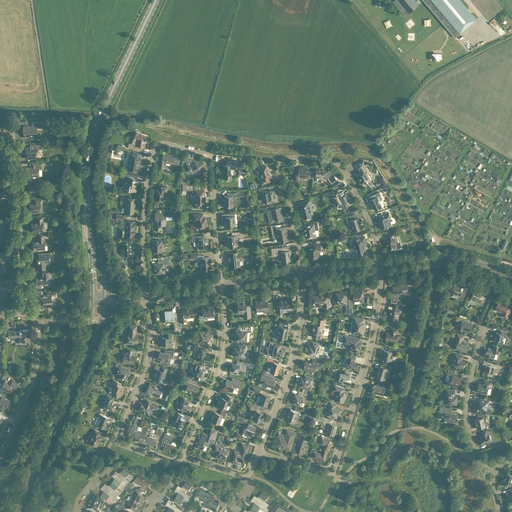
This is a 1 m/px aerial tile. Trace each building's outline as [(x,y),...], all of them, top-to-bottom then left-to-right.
[(395,0),(404,10),(408,6),(409,8),(417,1),(415,0),(395,0)] [(423,0),(455,37),(476,19),(459,0),(423,0)] [(29,126),(24,126),(24,134),(26,133),(26,138),(30,137),(30,139),(33,139),(33,137),(34,137),(36,137),(36,133),(36,128),(44,128),(43,126),(43,122),(32,123),(32,127),(29,127),(29,126)] [(144,148),(145,142),(144,142),(145,136),(136,132),(131,143),(128,143),(128,147),(142,150),(143,147),(144,148)] [(30,147),(25,148),(25,153),(26,155),(27,155),(27,159),(32,158),(36,158),(35,155),(37,155),(36,151),(36,148),(38,148),(38,143),(35,143),(30,143),(30,147)] [(179,166),(180,158),(174,157),(174,155),(163,153),(162,160),(160,159),(159,168),(163,169),(164,162),(175,164),(175,165),(179,166)] [(138,172),(141,156),(130,154),(127,170),(138,172)] [(201,169),(203,162),(193,160),(192,165),(186,164),(185,168),(184,171),(192,173),(193,171),(197,172),(197,173),(202,175),(203,169),(201,169)] [(360,162),(355,165),(359,170),(360,172),(358,173),(356,174),(357,175),(362,184),(366,182),(367,182),(367,181),(371,179),(367,173),(369,172),(365,166),(366,166),(363,160),(360,162)] [(239,166),(239,161),(227,161),(227,164),(226,165),(226,166),(223,166),(223,174),(221,175),(221,177),(223,178),(225,178),(226,179),(227,181),(229,181),(231,179),(231,169),(239,169),(239,166)] [(33,167),(27,168),(27,177),(32,177),(33,179),(36,179),(36,176),(39,176),(38,169),(43,169),(43,162),(38,163),(33,163),(33,167)] [(271,176),(266,165),(258,168),(259,170),(257,171),(257,172),(258,174),(259,175),(260,174),(262,178),(259,179),(261,184),(269,181),(268,177),(271,176)] [(310,178),(311,170),(306,170),(306,167),(299,167),(299,171),(293,171),(293,179),(300,179),(301,177),(302,176),(305,176),(307,178),(310,178)] [(316,177),(316,181),(321,182),(322,177),(323,177),(327,179),(327,178),(328,179),(332,184),(331,184),(334,188),(336,187),(340,184),(338,180),(337,180),(333,174),(331,172),(332,170),(328,168),(324,168),(316,168),(316,173),(316,177)] [(136,192),(137,185),(139,182),(132,181),(133,176),(128,176),(125,175),(124,181),(126,181),(125,183),(121,188),(128,189),(128,190),(136,192)] [(29,194),(34,193),(37,193),(37,189),(40,189),(40,181),(33,182),(34,186),(28,186),(29,194)] [(155,191),(154,200),(159,200),(163,201),(164,192),(166,192),(167,186),(164,186),(159,185),(158,188),(157,188),(155,188),(155,191)] [(275,191),(274,188),(269,189),(262,191),(263,195),(265,195),(267,203),(277,201),(276,198),(277,198),(276,191),(275,191)] [(195,208),(200,207),(205,207),(204,189),(194,190),(195,199),(194,199),(193,199),(193,200),(193,201),(193,202),(193,203),(194,203),(195,203),(195,208)] [(227,196),(224,196),(224,200),(223,200),(223,202),(223,203),(223,207),(233,207),(233,204),(232,202),(232,200),(233,200),(234,200),(235,198),(235,196),(237,196),(245,196),(245,191),(235,191),(235,193),(227,193),(227,196)] [(344,208),(346,207),(350,205),(350,204),(349,205),(348,202),(350,200),(347,194),(345,195),(343,192),(336,193),(337,196),(332,198),(335,205),(338,203),(338,204),(341,205),(342,204),(344,208)] [(372,199),(370,200),(375,210),(378,208),(378,209),(382,207),(383,206),(382,203),(381,204),(379,201),(382,200),(382,198),(380,192),(375,194),(371,196),(372,199)] [(135,209),(136,203),(135,203),(135,198),(125,197),(124,212),(134,213),(134,209),(135,209)] [(42,212),(41,198),(34,198),(34,203),(29,204),(30,212),(34,212),(34,213),(42,212)] [(303,201),(299,202),(300,208),(301,207),(303,215),(302,215),(303,219),(306,218),(307,218),(308,221),(313,219),(312,216),(314,215),(311,205),(310,199),(303,201)] [(271,214),(269,217),(272,218),(273,222),(278,220),(278,221),(279,220),(284,219),(283,216),(282,214),(282,213),(281,207),(276,208),(275,209),(274,209),(270,210),(271,214)] [(153,221),(152,229),(158,229),(158,227),(160,227),(163,225),(165,225),(166,218),(165,218),(165,216),(175,216),(175,213),(176,211),(163,210),(163,212),(160,212),(155,212),(155,221),(153,221)] [(387,227),(391,226),(391,223),(388,222),(388,220),(390,219),(388,212),(379,215),(380,220),(379,221),(381,229),(386,227),(387,227)] [(226,217),(224,217),(225,227),(230,226),(235,226),(235,223),(236,223),(236,219),(234,219),(234,213),(225,214),(226,214),(226,217)] [(203,217),(203,214),(193,214),(193,220),(197,220),(197,229),(201,229),(206,229),(206,228),(207,227),(207,225),(206,224),(206,217),(203,217)] [(354,219),(353,215),(346,217),(348,224),(349,224),(351,224),(354,231),(357,230),(362,228),(358,218),(354,219)] [(37,223),(31,223),(32,232),(37,232),(43,231),(43,222),(42,222),(42,218),(44,217),(43,216),(42,216),(36,217),(37,223)] [(134,236),(135,221),(126,221),(125,228),(120,228),(119,237),(121,237),(121,239),(124,239),(124,237),(124,236),(134,236)] [(305,225),(304,226),(306,233),(307,238),(311,237),(316,237),(315,230),(319,230),(318,223),(314,224),(310,224),(305,225)] [(275,229),(275,228),(274,225),(270,226),(274,242),(277,241),(282,240),(282,241),(284,241),(288,240),(287,232),(286,232),(285,227),(286,227),(286,226),(275,229)] [(238,246),(237,238),(244,237),(243,231),(236,232),(231,232),(232,235),(226,236),(227,246),(231,245),(231,246),(238,246)] [(387,239),(385,239),(386,244),(387,246),(389,250),(394,248),(395,250),(402,248),(400,242),(397,243),(394,235),(395,235),(394,232),(392,233),(391,233),(386,235),(387,239)] [(44,241),(44,235),(38,235),(38,241),(32,242),(33,250),(38,250),(38,251),(45,250),(44,241)] [(199,236),(191,236),(192,242),(195,241),(196,246),(197,246),(197,250),(204,249),(208,249),(208,240),(205,240),(204,235),(199,236)] [(351,245),(351,246),(351,247),(353,248),(354,248),(355,248),(356,252),(356,253),(357,257),(362,255),(362,253),(363,253),(362,252),(366,251),(365,250),(366,250),(365,247),(364,242),(366,242),(365,236),(360,237),(353,238),(354,242),(353,243),(352,243),(351,245)] [(153,253),(158,253),(162,253),(161,240),(152,240),(153,253)] [(128,243),(127,242),(126,243),(122,243),(122,249),(121,249),(121,254),(122,254),(123,255),(128,255),(129,264),(135,264),(134,253),(131,253),(131,243),(128,243)] [(319,257),(319,251),(324,250),(323,243),(313,244),(313,248),(308,249),(309,251),(310,251),(310,258),(319,257)] [(288,253),(288,251),(289,251),(290,250),(289,246),(271,248),(271,253),(276,252),(276,255),(281,255),(281,256),(281,261),(290,260),(289,255),(290,255),(290,254),(290,253),(288,253)] [(239,261),(239,259),(242,259),(241,251),(232,252),(227,253),(228,260),(229,260),(229,266),(228,266),(228,267),(240,266),(239,261)] [(10,252),(0,253),(0,273),(2,274),(2,272),(7,272),(6,268),(5,267),(4,264),(7,260),(11,260),(10,252)] [(36,263),(35,263),(36,269),(41,269),(42,269),(43,269),(43,268),(45,268),(45,263),(50,263),(50,258),(49,258),(49,253),(38,254),(38,259),(37,259),(37,260),(36,260),(36,263)] [(197,256),(197,253),(190,254),(191,258),(197,258),(198,262),(196,262),(195,263),(194,264),(194,265),(195,266),(196,266),(201,266),(201,269),(210,269),(209,261),(210,261),(209,257),(204,257),(204,255),(197,256)] [(158,263),(153,264),(154,273),(154,274),(156,274),(160,274),(165,273),(164,271),(164,266),(164,264),(171,264),(171,259),(158,260),(158,263)] [(35,281),(35,284),(36,284),(36,286),(39,286),(39,287),(44,287),(48,287),(47,282),(50,282),(49,272),(46,272),(41,272),(42,278),(35,278),(35,281)] [(8,290),(13,290),(12,282),(5,283),(5,280),(0,280),(0,297),(6,297),(6,289),(8,289),(8,290)] [(459,285),(454,283),(453,288),(454,289),(452,294),(459,296),(458,299),(463,301),(464,297),(466,293),(463,291),(465,287),(462,287),(462,285),(459,284),(459,285)] [(392,291),(391,303),(396,303),(397,303),(398,297),(397,297),(397,294),(397,293),(404,293),(404,296),(410,295),(411,292),(410,289),(413,288),(412,284),(407,284),(393,287),(393,289),(393,291),(392,291)] [(482,306),(487,297),(481,295),(482,293),(475,289),(471,298),(469,301),(476,304),(476,303),(482,306)] [(354,291),(353,291),(354,301),(359,300),(360,302),(363,301),(365,301),(365,303),(367,303),(369,303),(369,296),(366,295),(366,296),(363,296),(363,294),(363,290),(358,291),(354,291)] [(56,295),(56,291),(46,292),(46,295),(42,295),(42,294),(36,294),(37,302),(41,302),(43,302),(43,304),(42,304),(42,306),(43,309),(47,308),(53,306),(53,305),(52,305),(51,296),(56,295)] [(342,295),(342,294),(343,294),(343,292),(335,293),(336,299),(338,299),(338,300),(337,300),(338,304),(338,306),(346,305),(347,313),(350,313),(353,313),(351,300),(351,295),(347,296),(346,295),(342,295)] [(324,297),(324,295),(314,296),(314,302),(313,302),(314,306),(324,305),(324,307),(331,306),(330,296),(324,297)] [(277,314),(283,313),(283,308),(292,307),(291,298),(286,298),(286,299),(279,300),(279,305),(276,306),(276,311),(277,314)] [(507,318),(510,311),(507,309),(509,305),(503,302),(504,301),(499,299),(497,303),(498,303),(495,309),(502,312),(501,316),(507,318)] [(256,306),(255,307),(256,307),(256,312),(264,311),(267,311),(267,312),(272,312),(272,307),(272,302),(268,303),(267,301),(267,300),(267,301),(263,301),(263,300),(261,300),(255,301),(256,306)] [(246,306),(245,302),(237,303),(238,313),(242,313),(243,318),(248,317),(251,317),(250,305),(246,306)] [(202,310),(198,310),(199,318),(207,318),(207,320),(214,319),(214,317),(213,306),(205,306),(205,307),(202,308),(202,310)] [(401,314),(402,307),(397,307),(393,306),(393,310),(390,309),(390,313),(389,322),(398,323),(399,314),(401,314)] [(191,308),(191,307),(189,307),(189,308),(182,309),(182,312),(177,313),(178,322),(186,321),(186,318),(193,317),(192,308),(191,308)] [(165,322),(173,322),(172,310),(164,310),(164,312),(164,313),(163,313),(163,314),(163,315),(163,316),(165,316),(165,322)] [(354,316),(351,330),(356,331),(356,334),(358,334),(363,335),(364,329),(365,329),(366,324),(364,323),(363,323),(364,318),(363,318),(354,316)] [(471,327),(473,323),(467,321),(468,318),(460,316),(459,320),(462,320),(461,324),(462,324),(460,330),(469,332),(470,326),(471,327)] [(321,338),(325,319),(321,318),(317,319),(316,324),(313,324),(312,329),(313,329),(312,336),(321,338)] [(288,326),(287,322),(289,322),(278,323),(279,323),(279,326),(278,326),(275,338),(276,338),(281,339),(281,338),(287,339),(286,339),(287,335),(288,335),(289,332),(287,332),(288,330),(288,329),(289,329),(289,328),(289,327),(288,327),(288,326)] [(136,334),(136,325),(128,324),(128,333),(127,343),(129,343),(134,344),(134,342),(137,343),(138,334),(136,334)] [(235,332),(235,340),(246,341),(246,339),(247,331),(248,331),(249,332),(251,332),(252,331),(252,325),(237,327),(237,330),(235,330),(235,332)] [(396,334),(397,329),(396,328),(391,328),(390,333),(387,332),(385,339),(397,341),(398,334),(396,334)] [(509,333),(504,331),(501,329),(499,332),(496,332),(494,339),(498,340),(498,342),(502,343),(503,343),(505,336),(507,337),(509,333)] [(8,330),(8,337),(15,337),(15,341),(20,341),(20,339),(24,339),(24,341),(29,341),(30,334),(29,334),(29,330),(23,330),(23,331),(21,331),(21,330),(19,330),(19,331),(13,331),(8,330)] [(211,334),(211,330),(206,330),(200,331),(200,332),(199,332),(197,343),(211,345),(212,341),(213,338),(212,338),(212,337),(211,336),(211,334)] [(172,347),(172,333),(164,333),(164,337),(161,337),(161,345),(164,345),(164,346),(169,346),(172,347)] [(457,335),(455,339),(458,340),(456,349),(462,351),(467,352),(469,346),(469,344),(468,344),(468,341),(463,340),(464,337),(464,335),(457,333),(457,335)] [(344,335),(342,343),(351,345),(350,350),(353,351),(352,352),(356,353),(355,355),(356,355),(358,356),(358,352),(359,352),(360,352),(362,342),(360,342),(360,338),(344,335)] [(274,342),(270,341),(269,345),(273,346),(271,355),(282,357),(282,354),(284,355),(285,349),(280,348),(281,345),(274,343),(274,342)] [(309,346),(307,354),(312,355),(318,356),(320,350),(321,346),(320,346),(321,343),(318,342),(313,342),(312,345),(309,344),(309,346)] [(245,349),(246,345),(237,344),(237,348),(234,347),(233,355),(238,356),(238,357),(244,358),(245,352),(246,352),(246,349),(245,349)] [(499,354),(501,346),(498,345),(493,344),(493,345),(493,348),(492,348),(488,347),(487,352),(486,351),(485,356),(494,359),(495,353),(499,354)] [(195,347),(194,352),(198,352),(197,356),(199,357),(199,361),(203,362),(208,362),(209,355),(205,354),(206,349),(201,348),(199,348),(195,347)] [(381,358),(386,359),(392,361),(393,356),(395,356),(397,355),(398,349),(394,348),(389,347),(390,347),(390,351),(383,350),(382,354),(381,358)] [(132,355),(133,350),(126,348),(126,354),(125,353),(123,362),(129,363),(129,362),(134,363),(135,355),(132,355)] [(160,352),(158,359),(161,360),(160,363),(165,364),(171,366),(171,363),(170,363),(171,358),(173,358),(173,357),(174,351),(171,350),(166,350),(165,353),(160,352)] [(354,362),(355,357),(356,355),(349,353),(347,360),(345,367),(355,370),(357,363),(354,362)] [(463,368),(465,361),(462,360),(463,355),(455,353),(453,362),(455,362),(454,366),(463,368)] [(265,356),(264,359),(266,359),(265,360),(272,363),(271,368),(269,367),(268,368),(267,371),(268,371),(267,371),(277,374),(279,368),(280,364),(281,365),(281,364),(278,363),(277,363),(278,360),(270,358),(265,356)] [(304,365),(303,369),(308,370),(312,371),(315,372),(316,369),(316,367),(321,369),(323,361),(317,360),(312,358),(311,362),(305,361),(305,362),(304,362),(303,365),(304,365)] [(500,372),(502,370),(504,366),(489,362),(484,360),(483,364),(486,365),(484,371),(487,372),(488,374),(492,375),(494,374),(494,373),(498,374),(498,371),(500,372)] [(231,365),(229,372),(234,373),(238,373),(239,369),(244,370),(245,367),(253,369),(254,364),(246,362),(238,361),(237,364),(236,364),(232,363),(232,365),(231,365)] [(193,362),(191,368),(194,369),(196,370),(194,377),(198,379),(202,380),(204,375),(205,370),(204,370),(202,369),(204,365),(199,364),(196,363),(193,362)] [(118,366),(116,373),(118,374),(118,375),(118,376),(119,376),(118,378),(121,379),(126,380),(127,376),(129,377),(130,372),(129,371),(129,370),(124,368),(118,366)] [(166,372),(167,368),(166,368),(161,366),(160,370),(155,368),(153,379),(162,381),(163,377),(164,378),(166,372)] [(385,380),(388,368),(384,367),(379,366),(376,377),(381,378),(385,380)] [(450,376),(448,385),(458,386),(459,382),(460,382),(461,377),(454,376),(455,370),(448,369),(447,376),(450,376)] [(349,378),(351,372),(346,371),(345,370),(344,374),(341,373),(340,374),(339,375),(339,376),(339,377),(339,378),(339,379),(339,380),(339,379),(343,381),(342,383),(345,384),(345,385),(350,387),(351,381),(347,379),(348,378),(349,378)] [(12,378),(14,374),(7,372),(6,375),(3,375),(0,382),(3,383),(1,389),(6,391),(7,390),(10,392),(13,385),(16,386),(18,381),(12,378)] [(262,373),(260,379),(264,380),(262,386),(268,388),(273,390),(275,383),(273,382),(274,379),(273,379),(274,377),(274,376),(272,376),(269,375),(264,373),(262,373)] [(313,382),(314,377),(305,374),(303,379),(300,378),(298,385),(302,386),(301,387),(310,390),(311,386),(314,387),(315,382),(313,382)] [(238,387),(241,380),(232,377),(232,378),(233,378),(232,381),(226,379),(225,383),(227,384),(225,388),(230,389),(229,391),(232,392),(234,386),(238,387)] [(188,378),(187,381),(185,385),(187,385),(185,389),(189,391),(189,392),(193,394),(195,391),(197,392),(200,387),(196,385),(190,383),(191,379),(188,378)] [(120,397),(120,396),(121,396),(122,394),(122,393),(124,387),(119,385),(120,382),(116,380),(113,379),(111,386),(113,387),(111,393),(120,397)] [(491,388),(492,381),(489,381),(484,380),(483,384),(479,383),(477,391),(481,392),(481,393),(486,394),(487,394),(488,388),(491,388)] [(374,384),(374,387),(373,387),(372,388),(373,389),(372,393),(375,395),(376,393),(382,395),(383,392),(387,393),(388,389),(389,389),(389,388),(389,387),(390,386),(377,382),(376,385),(374,384)] [(149,386),(146,393),(151,395),(154,396),(154,395),(159,396),(161,389),(165,391),(166,388),(166,387),(160,385),(155,383),(155,384),(154,388),(149,386)] [(500,383),(500,387),(504,388),(504,391),(509,392),(510,385),(500,383)] [(335,385),(333,390),(337,391),(334,399),(339,401),(344,402),(345,398),(346,398),(348,393),(344,391),(345,388),(340,386),(335,385)] [(446,390),(445,399),(448,400),(447,404),(452,404),(457,405),(458,397),(458,395),(455,395),(455,391),(450,390),(446,390)] [(3,397),(4,394),(0,391),(0,408),(4,410),(6,406),(7,407),(10,400),(3,397)] [(306,404),(309,394),(304,392),(299,391),(297,396),(294,396),(292,403),(299,405),(300,402),(306,404)] [(239,399),(234,397),(225,393),(223,398),(220,397),(216,405),(225,409),(227,404),(230,406),(232,402),(237,404),(239,399)] [(255,401),(254,404),(261,407),(263,408),(264,405),(266,406),(270,396),(265,395),(260,393),(259,396),(261,397),(259,403),(255,401)] [(114,412),(116,406),(114,405),(115,402),(112,401),(113,398),(109,396),(107,395),(103,402),(106,403),(103,408),(109,411),(109,410),(114,412)] [(189,412),(191,406),(189,405),(191,400),(183,397),(180,404),(182,405),(180,408),(189,412)] [(488,407),(489,400),(485,399),(480,398),(479,401),(478,401),(477,402),(476,404),(475,409),(481,411),(481,410),(484,410),(485,406),(488,407)] [(149,414),(152,408),(157,410),(159,405),(152,402),(151,401),(146,399),(144,403),(145,404),(144,405),(141,404),(139,410),(147,414),(149,414)] [(326,410),(325,414),(327,414),(327,415),(332,417),(337,418),(338,414),(341,415),(343,408),(338,407),(336,406),(337,403),(332,402),(330,401),(328,409),(329,409),(328,411),(326,410)] [(254,404),(253,404),(249,402),(248,405),(250,406),(250,408),(250,410),(252,411),(251,414),(254,415),(252,419),(260,422),(263,413),(260,412),(261,410),(258,410),(259,407),(261,407),(254,404)] [(440,406),(439,412),(444,413),(445,413),(444,419),(448,420),(449,420),(449,422),(451,422),(456,422),(457,414),(454,413),(454,411),(451,411),(449,411),(446,410),(446,407),(440,406)] [(288,413),(286,419),(290,421),(294,422),(296,418),(297,419),(299,412),(296,411),(290,409),(288,412),(288,413)] [(219,424),(222,415),(213,411),(212,415),(213,415),(211,421),(215,423),(219,424)] [(182,428),(186,420),(183,419),(185,415),(180,413),(177,412),(174,420),(176,421),(175,425),(177,426),(182,428)] [(97,417),(94,424),(98,425),(97,426),(102,427),(106,429),(109,422),(107,421),(109,417),(106,416),(102,414),(100,413),(98,417),(97,417)] [(476,419),(475,419),(475,423),(477,428),(481,427),(485,426),(484,422),(486,422),(486,414),(478,413),(477,417),(479,417),(479,418),(476,419)] [(332,420),(327,418),(325,417),(315,414),(314,415),(313,419),(315,420),(315,418),(323,421),(322,425),(327,428),(326,432),(330,434),(334,435),(337,425),(330,423),(331,420),(332,420)] [(137,429),(141,419),(136,416),(132,427),(131,427),(129,432),(128,433),(129,434),(128,436),(138,440),(140,435),(143,436),(143,438),(147,427),(143,425),(141,431),(137,429)] [(254,431),(256,427),(248,423),(246,427),(245,426),(244,428),(243,432),(247,434),(246,435),(250,437),(251,435),(252,436),(255,435),(255,436),(256,436),(255,431),(254,431)] [(147,427),(143,438),(146,439),(145,442),(150,444),(156,447),(158,441),(161,433),(162,433),(163,429),(158,427),(156,431),(155,433),(150,432),(151,430),(147,428),(147,427)] [(215,439),(218,429),(216,429),(212,427),(209,435),(207,434),(203,432),(196,447),(203,449),(204,445),(207,446),(209,442),(214,443),(215,439)] [(102,437),(100,436),(101,433),(97,430),(94,429),(90,436),(89,435),(86,441),(96,446),(98,443),(99,443),(102,437)] [(276,443),(275,445),(278,446),(277,446),(282,448),(291,451),(291,450),(292,445),(294,440),(293,440),(295,433),(292,431),(287,430),(285,437),(283,437),(284,435),(279,433),(278,435),(276,443)] [(488,434),(487,430),(486,430),(481,432),(483,436),(479,437),(482,445),(491,441),(489,434),(488,434)] [(169,434),(169,433),(167,432),(167,433),(165,433),(162,440),(160,445),(164,446),(163,449),(164,451),(166,450),(172,453),(176,444),(176,443),(175,443),(175,442),(174,442),(173,442),(172,442),(172,443),(171,443),(173,436),(169,434)] [(306,447),(307,443),(302,442),(305,435),(301,434),(297,446),(294,445),(293,448),(296,449),(295,452),(301,454),(301,453),(302,451),(305,451),(306,447)] [(314,453),(312,457),(320,460),(320,459),(325,461),(328,451),(329,451),(332,442),(329,441),(330,439),(326,437),(321,436),(319,443),(324,444),(323,448),(321,453),(314,451),(314,453)] [(220,443),(216,442),(215,444),(214,446),(213,451),(216,452),(214,457),(219,458),(220,457),(226,459),(227,454),(228,454),(230,450),(224,447),(224,446),(224,443),(220,442),(220,443)] [(231,457),(230,461),(236,463),(237,460),(240,460),(240,461),(244,462),(246,454),(248,446),(243,444),(242,444),(240,451),(233,450),(231,457)] [(511,469),(510,470),(509,473),(506,472),(505,476),(504,475),(501,484),(507,486),(508,484),(511,485),(511,484),(511,469)] [(129,476),(123,471),(120,475),(118,475),(115,473),(113,475),(126,486),(129,483),(125,480),(129,476)] [(123,490),(126,486),(113,475),(111,478),(114,480),(114,482),(111,485),(117,490),(120,487),(123,490)] [(150,486),(137,478),(134,482),(133,484),(136,487),(137,486),(140,488),(139,491),(138,490),(135,491),(134,493),(136,494),(140,496),(142,493),(145,495),(150,486)] [(191,488),(185,484),(184,486),(183,486),(182,488),(182,489),(181,489),(177,487),(175,490),(190,499),(193,501),(195,497),(190,494),(192,490),(191,489),(191,488)] [(117,490),(111,485),(109,488),(107,488),(104,486),(102,488),(118,501),(115,499),(118,496),(114,493),(117,490)] [(118,501),(102,488),(100,491),(103,493),(103,495),(100,498),(101,498),(104,501),(106,503),(109,499),(115,505),(118,501)] [(175,490),(174,493),(177,495),(177,496),(175,500),(181,504),(184,500),(188,503),(190,505),(193,501),(190,499),(175,490)] [(200,491),(196,498),(204,505),(202,508),(205,510),(210,511),(209,511),(215,511),(219,506),(208,500),(209,496),(200,491)] [(254,497),(252,500),(266,510),(269,506),(265,504),(268,499),(262,494),(258,499),(257,500),(254,497)] [(138,508),(142,501),(133,496),(129,503),(138,508)] [(98,509),(101,511),(102,508),(102,507),(104,503),(103,502),(99,500),(97,498),(96,498),(97,499),(96,502),(91,500),(90,502),(91,502),(89,505),(98,509)] [(181,504),(175,500),(173,503),(172,503),(168,501),(166,504),(178,511),(181,511),(183,511),(183,510),(179,507),(181,504)] [(252,500),(250,503),(253,505),(253,506),(251,510),(254,511),(258,511),(260,511),(261,511),(268,511),(269,511),(252,500)] [(128,511),(135,511),(138,508),(129,503),(126,510),(128,511)]
